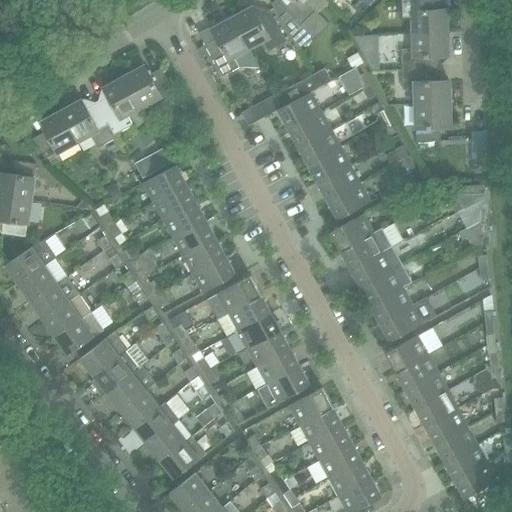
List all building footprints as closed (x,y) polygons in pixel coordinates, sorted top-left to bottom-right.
[(309,0),(275,0),(286,11),(280,18),(299,49),(314,36),(301,24),(316,11),(307,2),(309,0)] [(376,0),(359,0),(354,6),(362,14),(376,0)] [(412,18),(413,32),(447,30),(446,9),(436,9),(435,0),(399,0),(400,18),(412,18)] [(253,7),(232,18),(248,49),(262,41),(268,51),(287,41),(269,10),(258,16),(253,7)] [(248,49),(232,18),(212,29),(212,30),(207,33),(205,29),(199,33),(222,76),(241,66),(259,68),(248,49)] [(448,56),(447,30),(413,32),(413,49),(401,49),(402,69),(438,67),(438,56),(448,56)] [(145,65),(124,77),(141,107),(154,99),(160,110),(179,100),(161,68),(150,75),(145,65)] [(439,82),(438,67),(402,69),(403,90),(415,89),(415,105),(450,104),(449,81),(439,82)] [(310,76),(317,88),(330,81),(323,69),(310,76)] [(356,77),(362,88),(370,84),(364,73),(356,77)] [(310,76),(273,96),(280,108),(311,92),(317,88),(310,76)] [(141,107),(124,77),(104,88),(109,97),(97,103),(114,135),(115,135),(133,125),(127,114),(141,107)] [(376,95),(370,84),(362,88),(368,99),(376,95)] [(278,110),(288,128),(321,110),(311,92),(280,108),(278,110)] [(280,108),(273,96),(273,95),(244,111),(250,125),(278,110),(280,108)] [(82,100),(61,111),(78,141),(92,134),(98,147),(117,138),(115,135),(114,135),(97,103),(87,109),(82,100)] [(450,127),(450,104),(415,105),(416,141),(440,141),(440,127),(450,127)] [(376,113),(381,123),(389,119),(383,109),(376,113)] [(331,128),(321,110),(288,128),(297,146),(331,128)] [(78,141),(61,111),(41,122),(46,131),(34,138),(46,159),(78,141)] [(395,131),(389,119),(381,123),(388,135),(395,131)] [(340,146),(331,128),(297,146),(307,164),(340,146)] [(486,133),(471,134),(472,162),(487,161),(486,133)] [(396,150),(401,159),(401,160),(409,156),(403,145),(395,149),(396,150)] [(350,164),(340,146),(307,164),(317,182),(350,164)] [(401,159),(396,150),(386,155),(391,165),(401,159)] [(136,163),(143,178),(158,171),(150,156),(136,163)] [(415,167),(409,156),(401,160),(407,171),(415,167)] [(0,172),(0,175),(0,195),(31,200),(36,164),(13,160),(11,174),(0,172)] [(360,182),(350,164),(317,182),(327,200),(360,182)] [(186,182),(177,165),(143,183),(153,200),(186,182)] [(196,201),(186,182),(153,200),(163,219),(196,201)] [(370,201),(360,182),(327,200),(337,219),(370,201)] [(470,194),(470,185),(457,186),(458,194),(470,194)] [(482,185),(470,185),(470,194),(483,193),(482,185)] [(31,200),(0,195),(0,219),(4,220),(2,233),(26,236),(31,200)] [(206,219),(196,201),(163,219),(173,237),(206,219)] [(480,209),(480,221),(489,221),(489,208),(480,209)] [(101,217),(108,227),(115,222),(108,212),(101,217)] [(91,213),(83,218),(89,228),(98,222),(91,213)] [(330,232),(340,250),(373,232),(363,214),(330,232)] [(216,238),(206,219),(173,237),(183,255),(216,238)] [(490,240),(489,221),(480,221),(471,226),(460,232),(462,239),(468,239),(473,248),(490,240)] [(122,233),(115,222),(108,227),(115,238),(122,233)] [(383,250),(373,232),(340,250),(350,268),(383,250)] [(106,235),(97,240),(104,250),(112,245),(106,235)] [(44,238),(32,246),(6,265),(18,283),(45,265),(56,256),(44,238)] [(226,255),(216,238),(183,255),(193,273),(226,255)] [(124,251),(130,261),(137,256),(131,246),(124,251)] [(392,246),(383,250),(350,268),(360,287),(393,269),(402,264),(392,246)] [(148,250),(137,256),(130,261),(142,279),(158,268),(148,250)] [(124,263),(118,253),(109,259),(116,268),(124,263)] [(236,274),(226,255),(193,273),(203,292),(236,274)] [(478,256),(479,268),(488,267),(486,255),(478,256)] [(402,264),(393,269),(360,287),(370,305),(403,287),(412,282),(402,264)] [(56,282),(45,265),(18,283),(30,300),(56,282)] [(489,280),(488,267),(479,268),(480,281),(489,280)] [(129,271),(121,277),(127,286),(136,281),(129,271)] [(66,275),(56,282),(30,300),(43,318),(79,293),(66,275)] [(218,293),(228,312),(261,294),(251,275),(218,293)] [(142,290),(136,281),(127,286),(133,295),(142,290)] [(146,285),(153,296),(160,291),(153,281),(146,285)] [(413,305),(403,287),(370,305),(380,323),(413,305)] [(148,300),(142,290),(133,295),(140,305),(148,300)] [(167,301),(160,291),(153,296),(160,306),(167,301)] [(92,312),(79,293),(43,318),(56,337),(92,312)] [(271,312),(261,294),(228,312),(237,330),(271,312)] [(423,323),(413,305),(380,323),(390,341),(423,323)] [(152,306),(144,312),(150,321),(159,316),(152,306)] [(484,311),(485,322),(494,321),(492,310),(484,311)] [(104,330),(92,312),(56,337),(68,355),(104,330)] [(281,331),(271,312),(237,330),(238,331),(227,337),(236,353),(247,347),(248,349),(281,331)] [(495,334),(494,321),(485,322),(486,335),(495,334)] [(155,329),(160,336),(168,330),(163,323),(155,329)] [(186,331),(181,323),(174,328),(181,338),(188,334),(186,331)] [(175,340),(168,330),(160,336),(166,346),(175,340)] [(129,348),(115,331),(80,358),(93,374),(125,350),(126,351),(129,348)] [(290,348),(281,331),(248,349),(257,366),(290,348)] [(195,344),(188,334),(181,338),(188,349),(195,344)] [(385,353),(395,371),(427,353),(417,335),(385,353)] [(300,366),(290,348),(257,366),(267,384),(300,366)] [(187,358),(180,349),(172,354),(178,364),(187,358)] [(125,350),(93,374),(96,377),(91,381),(97,390),(102,386),(107,392),(138,367),(126,351),(125,350)] [(437,371),(427,353),(395,371),(405,389),(437,371)] [(499,365),(497,353),(489,354),(490,366),(499,365)] [(197,362),(204,373),(211,368),(204,357),(197,362)] [(500,378),(499,365),(490,366),(491,379),(500,378)] [(155,383),(142,366),(140,368),(138,367),(107,392),(120,409),(146,389),(147,390),(155,383)] [(199,376),(192,366),(184,372),(190,382),(199,376)] [(310,385),(300,366),(267,384),(277,403),(310,385)] [(217,378),(211,368),(204,373),(210,383),(217,378)] [(447,389),(437,371),(405,389),(415,407),(447,389)] [(210,394),(204,384),(196,390),(202,400),(210,394)] [(289,405),(299,423),(332,405),(323,387),(289,405)] [(146,389),(120,409),(134,426),(159,407),(147,390),(146,389)] [(456,406),(447,389),(415,407),(424,424),(456,406)] [(219,396),(226,407),(233,402),(226,392),(219,396)] [(493,398),(495,409),(503,409),(502,397),(493,398)] [(166,402),(159,407),(134,426),(147,443),(179,418),(166,402)] [(240,412),(233,402),(226,407),(233,417),(240,412)] [(216,403),(208,408),(214,418),(222,412),(216,403)] [(342,423),(332,405),(299,423),(309,441),(342,423)] [(466,425),(456,406),(424,424),(434,443),(466,425)] [(505,422),(503,409),(495,409),(496,423),(505,422)] [(192,435),(179,418),(147,443),(161,461),(192,435)] [(235,431),(228,422),(220,427),(227,437),(235,431)] [(352,442),(342,423),(309,441),(319,460),(352,442)] [(476,443),(466,425),(434,443),(444,461),(476,443)] [(286,448),(303,442),(299,430),(282,437),(286,448)] [(247,439),(254,449),(261,444),(254,434),(247,439)] [(206,454),(192,435),(161,461),(175,478),(206,454)] [(239,438),(231,443),(237,453),(245,448),(239,438)] [(511,438),(503,439),(505,450),(511,449),(511,438)] [(362,460),(352,442),(319,460),(330,479),(362,460)] [(486,461),(476,443),(444,461),(454,478),(486,461)] [(268,455),(261,444),(254,449),(261,460),(268,455)] [(372,478),(362,460),(330,479),(339,496),(372,478)] [(496,480),(486,461),(454,478),(464,498),(496,480)] [(257,465),(249,471),(255,480),(263,475),(257,465)] [(270,473),(276,483),(283,479),(277,469),(270,473)] [(170,492),(183,509),(209,489),(196,473),(170,492)] [(353,511),(382,496),(372,478),(339,496),(347,511),(353,511)] [(291,489),(283,479),(276,483),(283,494),(291,489)] [(275,493),(269,483),(260,488),(267,498),(275,493)] [(213,511),(222,506),(209,489),(183,509),(185,511),(213,511)] [(239,511),(230,500),(222,506),(213,511),(239,511)] [(281,501),(272,507),(275,511),(285,511),(287,511),(281,501)] [(292,508),(295,511),(305,511),(299,503),(292,508)]
